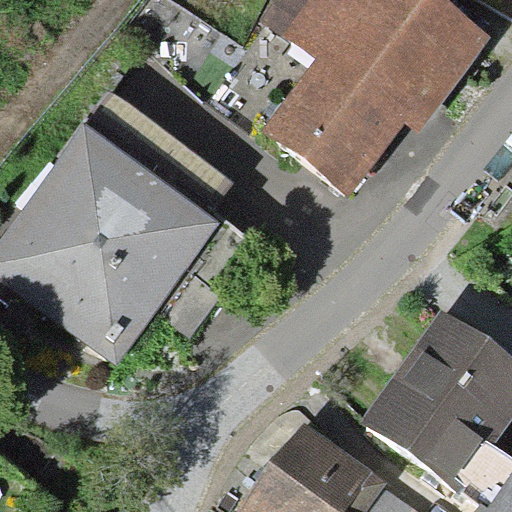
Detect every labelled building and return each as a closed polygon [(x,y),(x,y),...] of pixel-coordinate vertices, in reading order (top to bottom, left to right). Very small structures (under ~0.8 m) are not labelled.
[(494,47),(429,0),(360,0),(358,3),(354,0),(293,0),(268,35),(321,74),(267,147),(351,208),(404,135),(421,147),(494,47)] [(255,250),(88,122),(0,236),(0,276),(131,377),(155,345),(172,358),(255,250)] [(511,418),(511,362),(444,315),(362,425),(483,508),(487,511),(511,477),(511,457),(494,445),(511,418)] [(387,483),(301,418),(238,511),(239,511),(366,511),(383,490),(387,483)] [(479,511),(413,511),(383,490),(366,511),(511,511),(511,477),(487,511),(483,508),(479,511)]
